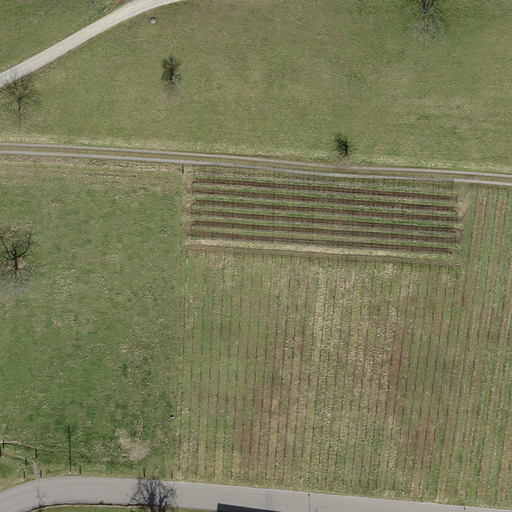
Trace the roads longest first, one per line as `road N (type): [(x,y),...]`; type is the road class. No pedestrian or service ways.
road 1 (track): [(0,148),(511,181)]
road 2 (unclassified): [(0,506),(69,489),(369,511)]
road 3 (track): [(0,80),(157,0)]
